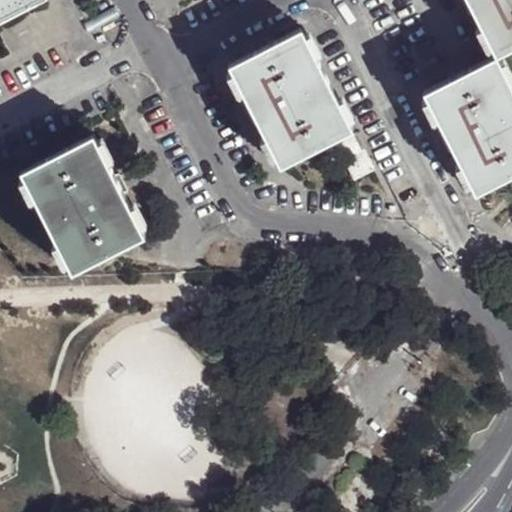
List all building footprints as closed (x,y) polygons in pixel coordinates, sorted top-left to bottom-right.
[(0,0),(0,23),(46,1),(45,0),(0,0)] [(511,0),(461,0),(494,59),(511,49),(511,0)] [(277,167),(350,131),(299,30),(226,67),(277,167)] [(511,175),(511,96),(494,60),(421,97),(471,195),(511,175)] [(350,137),(331,148),(348,181),(368,171),(350,137)] [(15,173),(60,263),(66,275),(139,240),(91,138),(15,173)]
